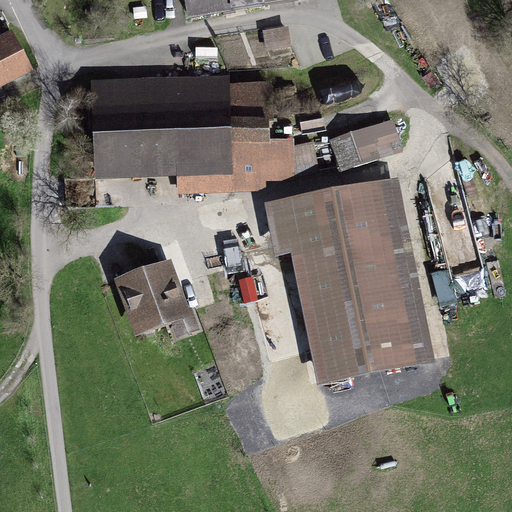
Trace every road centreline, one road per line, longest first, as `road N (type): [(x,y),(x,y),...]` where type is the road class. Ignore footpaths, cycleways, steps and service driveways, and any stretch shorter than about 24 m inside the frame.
road 1 (unclassified): [(47,64),(37,263),(65,511)]
road 2 (residential): [(47,64),(323,25),(442,111)]
